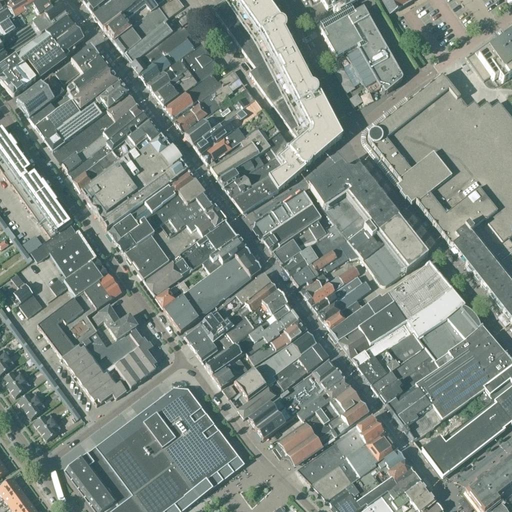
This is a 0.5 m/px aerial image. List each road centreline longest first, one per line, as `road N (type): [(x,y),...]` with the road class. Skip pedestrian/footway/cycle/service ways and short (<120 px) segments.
road 1 (residential): [(0,106),(180,365)]
road 2 (unclassified): [(314,511),(180,365)]
road 3 (unclassified): [(93,429),(28,339),(68,301)]
